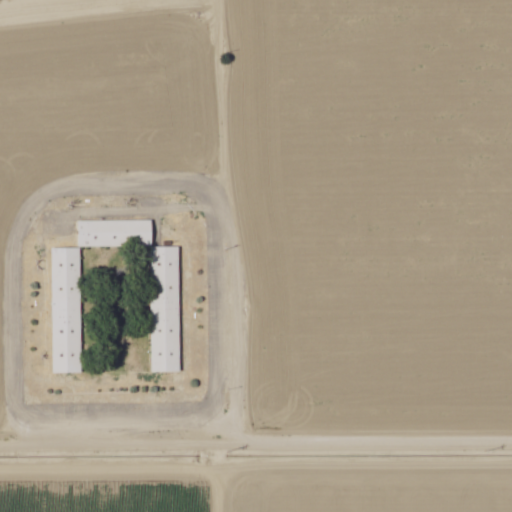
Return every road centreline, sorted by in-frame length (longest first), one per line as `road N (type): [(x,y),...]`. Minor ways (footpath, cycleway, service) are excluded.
road 1 (track): [(22,451),(12,244),(47,192),(79,183),(225,184),(237,447)]
road 2 (residential): [(0,451),(511,446)]
road 3 (track): [(225,184),(216,0)]
